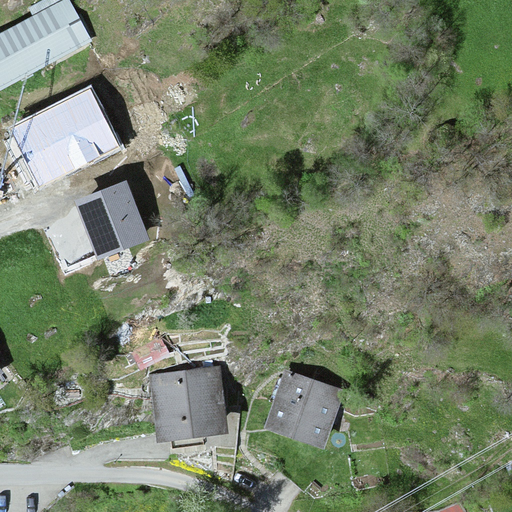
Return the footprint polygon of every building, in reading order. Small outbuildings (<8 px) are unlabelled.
[(70,0),(0,39),(0,98),(1,100),(96,46),(70,0)] [(75,192),(96,255),(152,236),(130,174),(75,192)] [(164,342),(136,356),(147,377),(175,362),(164,342)] [(223,370),(153,380),(164,449),(234,438),(223,370)] [(347,394),(288,376),(270,434),(328,453),(347,394)]
